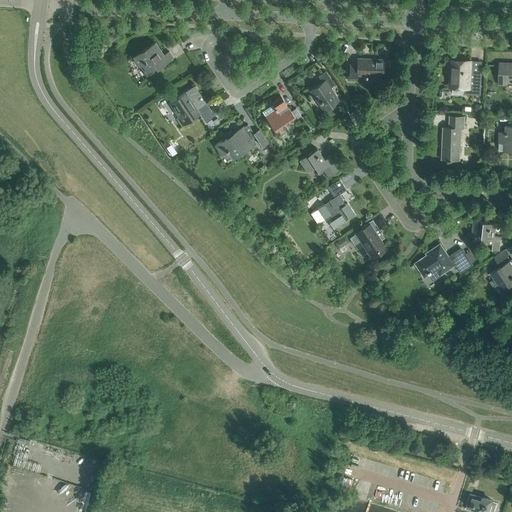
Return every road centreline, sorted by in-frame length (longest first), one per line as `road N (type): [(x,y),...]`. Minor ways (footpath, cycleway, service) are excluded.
road 1 (unclassified): [(277,380),(44,96),(32,51),(40,4)]
road 2 (unclassified): [(277,380),(233,363),(77,209)]
road 3 (unclassified): [(0,438),(55,252),(77,209)]
road 4 (unclassified): [(476,432),(277,380)]
road 5 (residential): [(40,4),(224,14)]
road 6 (residential): [(408,104),(411,177),(449,195),(511,201)]
road 7 (residential): [(408,213),(385,197),(354,152),(354,142),(408,104)]
road 8 (residential): [(224,78),(244,90),(303,51),(309,19)]
